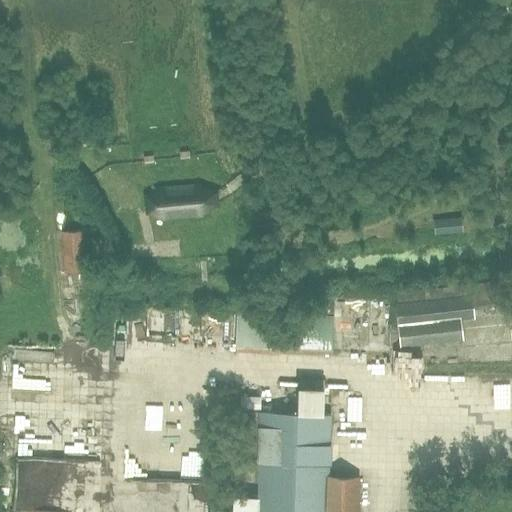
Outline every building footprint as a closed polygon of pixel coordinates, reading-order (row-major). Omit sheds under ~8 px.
[(144,196),(145,215),(162,221),(201,217),(219,205),(217,191),(199,183),(159,186),(144,196)] [(461,217),(435,220),(436,227),(436,235),(463,232),(461,217)] [(68,260),(84,258),(82,244),(66,246),(68,260)] [(397,292),(398,303),(402,344),(462,338),(462,330),(460,317),(474,316),(474,310),(508,306),(511,305),(511,279),(506,280),(397,292)] [(365,343),(366,309),(350,309),(350,343),(365,343)] [(135,311),(134,334),(154,335),(154,311),(135,311)] [(220,313),(172,311),(171,341),(188,342),(188,350),(206,350),(207,328),(236,328),(236,321),(219,321),(220,313)] [(119,328),(119,344),(129,345),(130,328),(119,328)] [(68,444),(108,445),(109,392),(97,392),(97,383),(76,383),(76,376),(87,377),(87,368),(69,368),(69,360),(6,359),(5,425),(21,425),(21,441),(4,441),(4,458),(68,459),(68,444)] [(400,367),(400,360),(367,359),(367,373),(385,373),(385,367),(400,367)] [(428,398),(448,398),(447,376),(428,377),(428,398)] [(299,379),(298,413),(238,412),(235,511),(354,511),(356,479),(329,476),(331,414),(322,413),(323,379),(299,379)] [(476,380),(477,406),(492,405),(491,380),(476,380)] [(173,394),(172,478),(212,478),(213,395),(173,394)] [(169,477),(169,447),(154,447),(154,433),(135,433),(134,476),(169,477)] [(79,462),(108,462),(108,451),(79,451),(79,462)] [(410,475),(420,486),(433,474),(423,462),(410,475)] [(450,463),(450,485),(465,485),(465,463),(450,463)] [(54,464),(54,475),(77,475),(77,464),(54,464)] [(401,510),(404,511),(422,511),(408,501),(401,510)]
